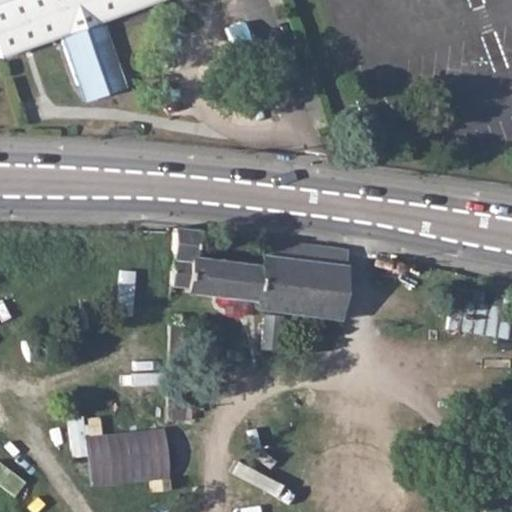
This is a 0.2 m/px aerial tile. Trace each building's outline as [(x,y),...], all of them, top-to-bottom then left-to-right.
[(0,0),(0,54),(58,34),(101,18),(152,0),(0,0)] [(101,18),(58,34),(75,84),(81,82),(87,99),(119,88),(113,71),(118,69),(101,18)] [(241,21),(224,27),(231,46),(248,41),(241,21)] [(113,71),(119,88),(124,86),(118,69),(113,71)] [(75,84),(81,101),(87,99),(81,82),(75,84)] [(196,229),(171,227),(168,259),(167,286),(180,288),(184,257),(192,258),(196,229)] [(345,249),(263,238),(260,267),(192,258),(184,257),(180,288),(180,291),(255,300),(254,307),(335,318),(345,249)] [(189,325),(167,325),(166,334),(164,416),(186,417),(189,325)]
